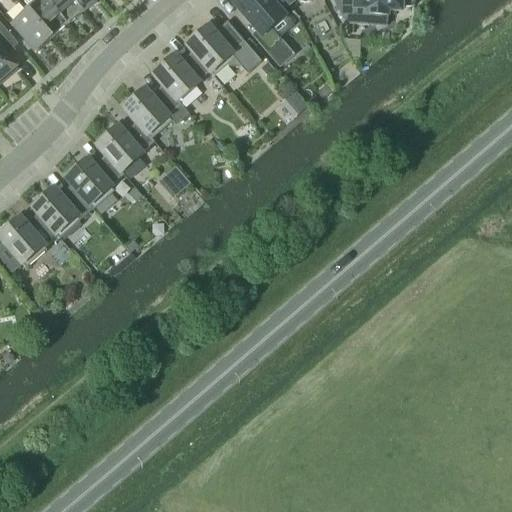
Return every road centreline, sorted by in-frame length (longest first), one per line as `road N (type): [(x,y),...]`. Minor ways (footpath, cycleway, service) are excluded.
road 1 (primary): [(60,511),(511,125)]
road 2 (residential): [(0,178),(60,124),(100,66),(177,0)]
